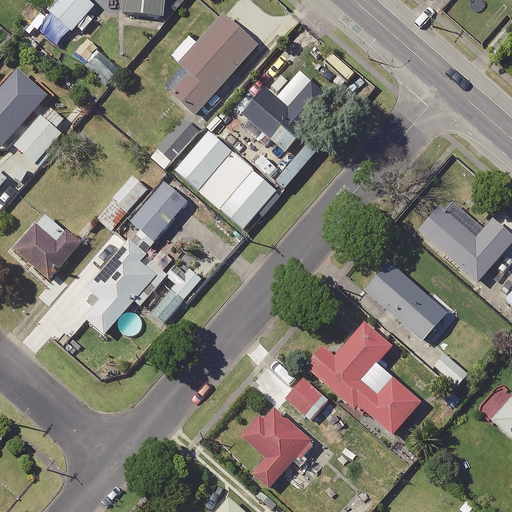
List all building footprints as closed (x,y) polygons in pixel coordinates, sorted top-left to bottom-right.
[(87,0),(55,0),(46,10),(72,32),(94,6),(87,0)] [(121,0),(120,14),(162,19),(164,0),(121,0)] [(257,46),(222,15),(177,66),(188,75),(170,95),(195,117),(257,46)] [(46,97),(17,71),(0,89),(0,148),(46,97)] [(265,90),(242,116),(287,155),(332,102),(311,84),(288,110),(265,90)] [(61,135),(39,116),(12,146),(35,165),(61,135)] [(199,132),(184,120),(157,151),(172,164),(199,132)] [(208,133),(174,172),(244,231),(277,193),(208,133)] [(147,190),(132,177),(112,200),(127,214),(147,190)] [(188,203),(164,182),(130,223),(155,243),(188,203)] [(475,238),(439,207),(417,232),(477,284),(511,244),(511,238),(491,220),(475,238)] [(57,243),(35,224),(13,251),(49,281),(80,245),(66,232),(57,243)] [(115,233),(37,324),(64,346),(86,321),(104,336),(156,276),(140,263),(146,256),(128,240),(126,242),(115,233)] [(448,314),(389,263),(363,293),(422,344),(448,314)] [(171,292),(152,316),(164,325),(183,302),(171,292)] [(392,348),(364,324),(334,359),(322,348),(304,369),(355,412),(358,408),(393,437),(422,404),(377,365),(392,348)] [(444,355),(433,368),(456,388),(467,375),(444,355)] [(303,379),(285,399),(311,422),(329,401),(303,379)] [(511,398),(489,422),(511,442),(511,398)] [(311,441),(272,409),(263,420),(259,417),(240,439),(265,460),(252,476),(269,491),(311,441)] [(361,511),(369,505),(359,495),(342,511),(361,511)] [(242,511),(228,499),(215,511),(242,511)]
